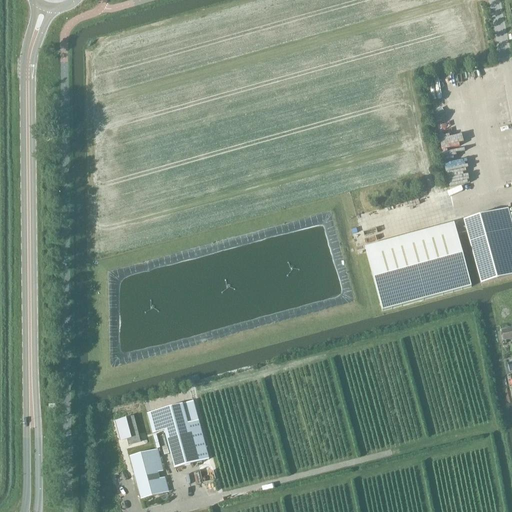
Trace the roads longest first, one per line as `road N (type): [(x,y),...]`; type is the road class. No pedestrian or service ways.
road 1 (tertiary): [(31,380),(28,66),(44,7)]
road 2 (tertiary): [(38,511),(31,380)]
road 3 (tertiary): [(31,380),(25,511)]
